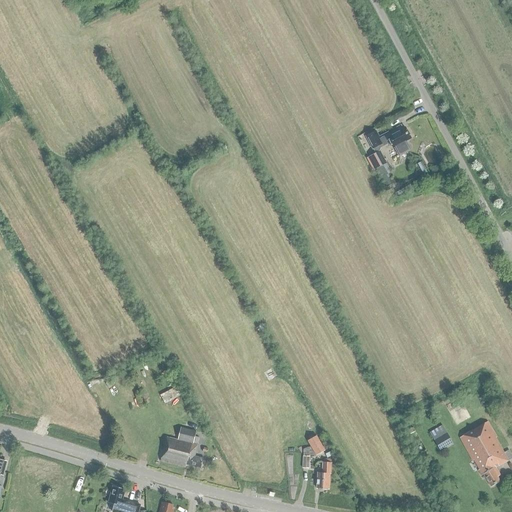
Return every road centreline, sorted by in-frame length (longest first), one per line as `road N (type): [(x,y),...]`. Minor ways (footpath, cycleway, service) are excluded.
road 1 (tertiary): [(297,511),(0,429)]
road 2 (unclassified): [(511,258),(373,0)]
